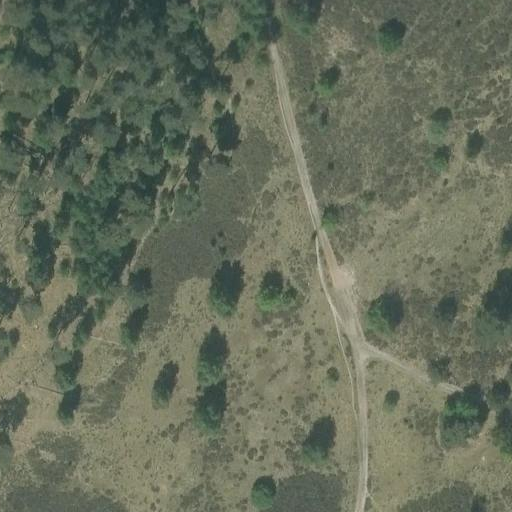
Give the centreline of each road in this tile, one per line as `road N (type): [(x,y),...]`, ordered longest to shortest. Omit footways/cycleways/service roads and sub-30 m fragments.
road 1 (track): [(260,0),(325,254),(360,348)]
road 2 (track): [(360,348),(358,511)]
road 3 (track): [(360,348),(490,394),(511,394)]
